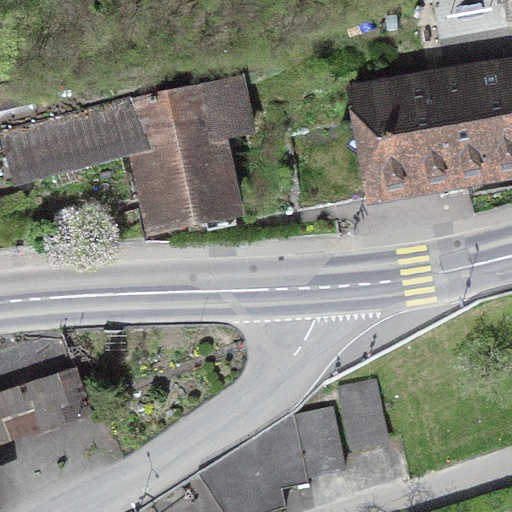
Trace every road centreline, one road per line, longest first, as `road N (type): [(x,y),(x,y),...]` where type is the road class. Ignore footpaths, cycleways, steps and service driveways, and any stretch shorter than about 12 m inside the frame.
road 1 (residential): [(322,287),(307,334),(276,377),(200,437),(79,511)]
road 2 (secondary): [(322,287),(0,302)]
road 3 (secondary): [(511,255),(322,287)]
road 4 (residential): [(375,511),(511,465)]
